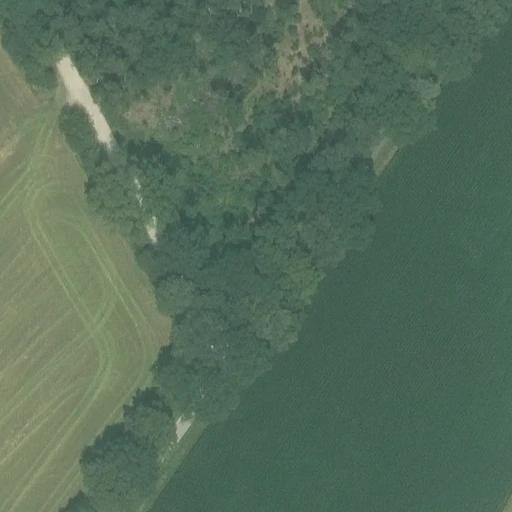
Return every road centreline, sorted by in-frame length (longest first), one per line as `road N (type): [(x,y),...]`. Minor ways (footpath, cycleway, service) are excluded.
road 1 (unclassified): [(121,511),(470,0)]
road 2 (track): [(226,365),(23,0)]
